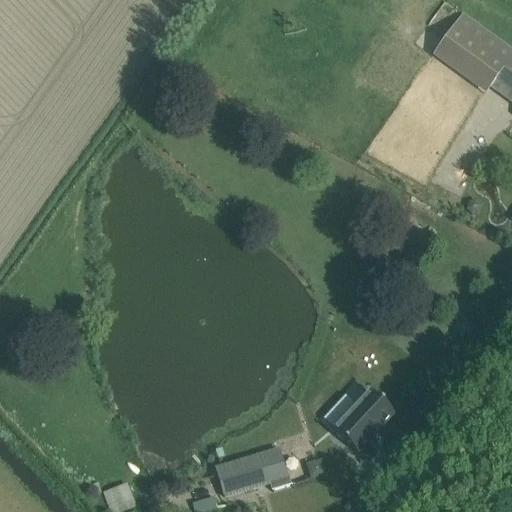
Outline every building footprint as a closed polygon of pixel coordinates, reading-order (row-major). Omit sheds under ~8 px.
[(496,79),(511,89),(511,50),(465,16),(447,44),(496,79)] [(414,242),(420,233),(406,224),(400,233),(414,242)] [(345,397),(322,423),(333,433),(357,455),(371,439),(372,440),(379,432),(379,431),(393,415),(370,393),(357,408),(345,397)] [(216,470),(225,499),(271,485),(273,492),(272,492),(278,511),(315,511),(306,482),(291,486),(289,479),(287,480),(279,451),(216,470)] [(320,460),(305,466),(310,479),(325,473),(320,460)] [(106,511),(123,511),(134,507),(125,484),(99,495),(106,511)]
